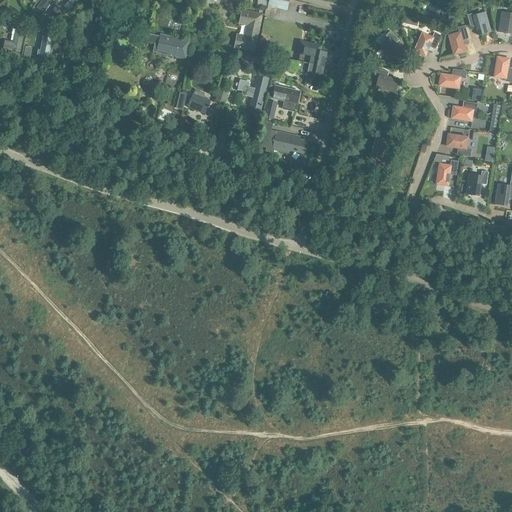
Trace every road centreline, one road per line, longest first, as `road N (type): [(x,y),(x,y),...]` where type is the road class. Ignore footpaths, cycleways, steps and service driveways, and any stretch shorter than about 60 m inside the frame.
road 1 (unclassified): [(301,246),(0,151)]
road 2 (unclassified): [(301,246),(353,0)]
road 3 (unclassified): [(511,312),(301,246)]
